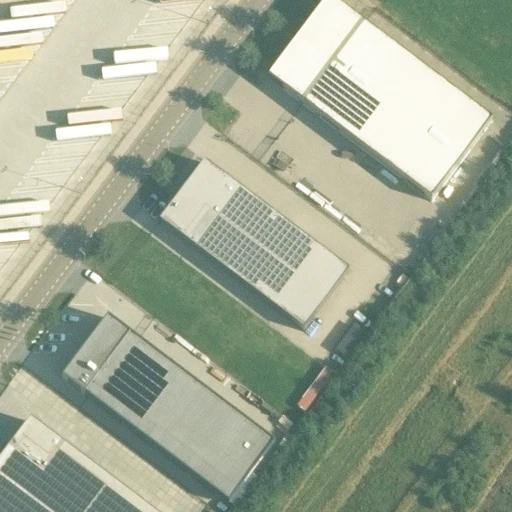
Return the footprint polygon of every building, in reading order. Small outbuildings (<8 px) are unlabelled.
[(511,0),(411,0),(441,22),(511,75),(511,0)] [(317,17),(269,80),(283,90),(280,93),(299,107),(431,204),(491,123),(362,25),(343,11),(331,27),(317,17)] [(503,120),(511,109),(432,56),(425,67),(503,120)] [(204,165),(159,225),(303,333),(348,273),(204,165)] [(62,381),(212,495),(258,434),(108,320),(62,381)] [(148,511),(29,423),(0,461),(0,511),(148,511)]
